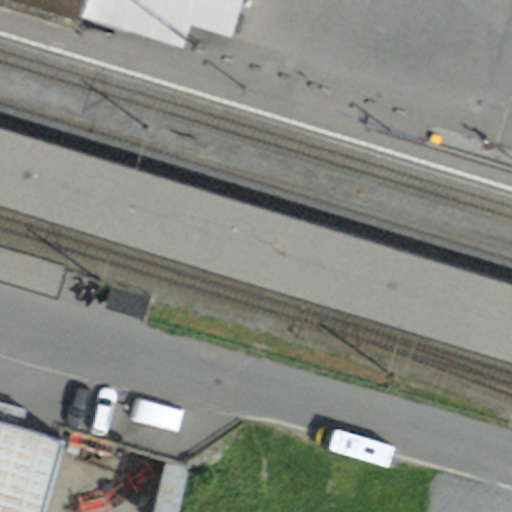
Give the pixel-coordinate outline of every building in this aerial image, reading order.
[(85,0),(0,0),(0,2),(78,26),(80,19),(85,0)] [(85,0),(80,19),(91,22),(87,36),(170,61),(175,46),(183,49),(190,24),(232,37),(243,0),(85,0)] [(419,121),(231,67),(224,89),(412,144),(419,121)] [(511,290),(315,230),(0,132),(0,197),(297,290),(511,356),(511,290)] [(0,511),(47,511),(68,442),(0,422),(0,511)] [(432,511),(497,511),(503,478),(439,468),(432,511)]
